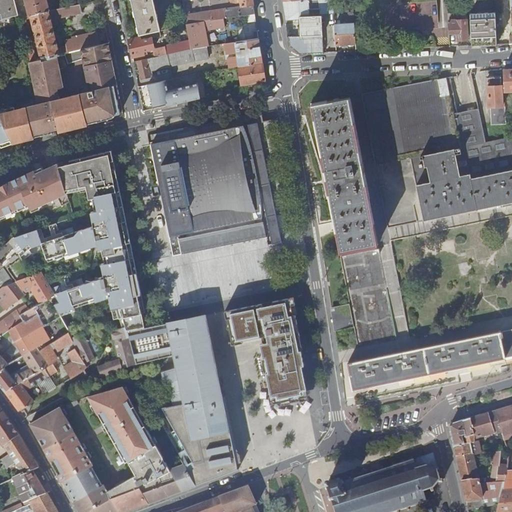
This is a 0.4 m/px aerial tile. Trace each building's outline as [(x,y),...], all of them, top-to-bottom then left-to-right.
[(0,0),(0,18),(18,14),(14,0),(0,0)] [(24,0),(29,15),(31,14),(49,10),(46,0),(24,0)] [(131,0),(139,35),(141,34),(160,30),(153,0),(131,0)] [(187,24),(204,21),(242,16),(255,13),(254,10),(252,0),(182,0),(184,0),(231,0),(232,7),(226,8),(226,9),(210,11),(211,17),(204,18),(203,15),(185,17),(187,24)] [(301,36),(289,37),(291,50),(296,54),(324,53),(322,16),(309,16),(309,10),(320,9),(320,13),(333,12),(332,0),(302,0),(301,0),(283,1),(286,20),(301,19),(301,23),(301,36)] [(49,10),(31,14),(36,35),(33,36),(36,46),(39,46),(42,58),(57,55),(81,49),(99,45),(96,31),(71,37),(71,39),(64,41),(65,47),(58,49),(51,20),(82,14),(80,4),(49,11),(49,10)] [(178,26),(187,24),(185,17),(184,12),(176,13),(178,26)] [(495,12),(470,13),(471,45),(496,44),(495,12)] [(243,23),(256,21),(255,13),(242,16),(243,23)] [(448,21),(448,33),(452,33),(457,33),(457,35),(457,40),(467,40),(466,20),(456,21),(456,18),(452,18),(452,21),(448,21)] [(192,49),(207,46),(208,46),(204,21),(187,24),(192,49)] [(334,25),(335,45),(355,44),(354,24),(340,25),(337,25),(334,25)] [(161,36),(160,30),(141,34),(142,38),(153,36),(154,37),(161,36)] [(246,40),(259,38),(258,31),(245,33),(246,40)] [(129,40),(133,57),(143,54),(143,51),(154,48),(151,38),(140,41),(139,38),(129,40)] [(229,68),(239,66),(263,63),(261,50),(259,38),(246,40),(225,43),(227,54),(238,52),(238,56),(228,58),(229,68)] [(108,43),(99,45),(81,49),(88,82),(90,81),(92,91),(71,96),(70,99),(63,101),(60,99),(59,99),(57,88),(64,87),(57,55),(42,58),(36,60),(30,61),(29,61),(38,104),(22,108),(23,110),(15,111),(14,107),(0,110),(0,114),(12,140),(14,143),(29,139),(34,138),(34,137),(44,134),(108,119),(107,116),(120,113),(117,99),(120,98),(108,43)] [(31,43),(26,45),(30,61),(36,60),(31,43)] [(335,45),(336,52),(356,51),(355,44),(335,45)] [(155,57),(146,59),(146,60),(138,62),(142,79),(150,77),(149,71),(194,61),(209,58),(207,46),(192,49),(167,54),(155,57)] [(154,49),(155,57),(167,54),(165,46),(154,49)] [(242,85),(265,81),(263,63),(239,66),(242,85)] [(511,68),(503,69),(504,92),(511,91),(511,68)] [(196,73),(169,79),(170,83),(173,82),(174,82),(176,87),(195,83),(196,88),(187,90),(190,100),(200,98),(196,73)] [(511,202),(511,140),(507,142),(507,139),(485,143),(478,109),(457,113),(450,77),(446,78),(461,148),(411,159),(424,221),(483,209),(511,202)] [(389,235),(390,241),(485,222),(484,217),(483,209),(424,221),(411,159),(461,148),(446,78),(362,94),(389,235)] [(492,125),(506,125),(505,103),(502,103),(501,78),(492,78),(487,78),(488,107),(491,107),(492,125)] [(151,84),(148,84),(150,95),(151,98),(153,106),(171,102),(167,83),(166,83),(151,86),(151,84)] [(349,96),(312,104),(324,170),(336,230),(340,252),(378,245),(349,96)] [(259,112),(148,135),(171,248),(173,256),(266,237),(268,245),(282,242),(281,234),(289,232),(277,158),(271,119),(263,121),(261,112),(259,112)] [(0,143),(12,140),(0,114),(0,143)] [(109,151),(59,163),(62,173),(66,189),(80,186),(81,192),(88,190),(89,196),(92,196),(95,211),(91,211),(97,238),(100,238),(105,262),(102,263),(105,276),(54,294),(55,295),(58,302),(54,304),(58,311),(73,306),(73,304),(102,295),(103,298),(109,296),(113,316),(122,314),(125,327),(126,331),(144,327),(132,264),(109,151)] [(0,221),(23,210),(27,215),(67,192),(66,189),(62,173),(59,163),(43,170),(37,173),(35,170),(0,186),(0,221)] [(89,229),(42,245),(47,260),(94,244),(89,229)] [(37,230),(15,237),(23,250),(24,253),(33,248),(42,245),(37,230)] [(12,238),(0,250),(0,256),(3,262),(17,282),(30,276),(18,253),(23,250),(15,237),(12,238)] [(459,272),(464,275),(469,274),(472,269),(470,264),(466,261),(461,262),(458,266),(459,272)] [(41,272),(30,276),(17,282),(3,287),(0,289),(0,302),(5,310),(18,301),(17,299),(26,295),(25,293),(30,289),(39,304),(47,300),(55,295),(54,294),(41,272)] [(70,274),(61,274),(62,288),(70,288),(70,274)] [(224,311),(231,343),(263,336),(264,343),(260,344),(263,358),(266,358),(269,373),(267,374),(271,396),(269,396),(271,403),(290,399),(290,401),(300,399),(299,398),(307,396),(301,366),(303,365),(300,350),(298,350),(295,336),(299,335),(293,305),(295,304),(293,297),(224,311)] [(49,305),(47,300),(39,304),(34,307),(36,312),(49,305)] [(28,309),(19,315),(23,322),(24,324),(33,319),(28,309)] [(0,336),(6,332),(23,322),(19,315),(16,310),(0,322),(0,336)] [(161,372),(168,395),(171,394),(173,406),(161,407),(174,430),(167,434),(184,464),(196,485),(238,470),(215,355),(213,346),(206,315),(144,327),(126,331),(135,363),(135,364),(175,354),(176,363),(177,367),(161,372)] [(24,324),(23,322),(6,332),(22,356),(37,347),(50,340),(37,317),(33,319),(24,324)] [(361,343),(398,337),(395,319),(375,323),(375,328),(365,329),(366,336),(360,337),(361,343)] [(125,327),(112,332),(114,340),(114,341),(119,359),(97,366),(101,376),(122,368),(135,363),(126,331),(125,327)] [(372,359),(348,364),(353,391),(378,385),(402,380),(413,378),(430,374),(460,368),(490,362),(505,359),(505,358),(506,358),(511,356),(511,330),(501,333),(499,333),(499,332),(484,336),(455,342),(425,348),(407,352),(396,354),(372,359)] [(79,353),(85,362),(94,358),(83,333),(72,338),(76,347),(79,353)] [(48,345),(39,350),(49,365),(44,368),(49,376),(54,373),(52,368),(61,362),(69,375),(67,377),(69,380),(80,373),(83,370),(88,366),(85,362),(79,353),(76,347),(67,353),(64,348),(54,354),(48,345)] [(37,347),(22,356),(28,364),(30,368),(17,376),(16,374),(12,377),(10,374),(5,368),(4,368),(0,371),(0,385),(5,392),(18,383),(18,384),(44,368),(49,365),(39,350),(37,347)] [(30,368),(28,364),(10,374),(12,377),(16,374),(17,376),(30,368)] [(18,383),(5,392),(6,393),(18,409),(23,408),(34,402),(26,391),(37,383),(49,376),(44,368),(18,384),(18,383)] [(37,383),(44,395),(56,388),(49,376),(37,383)] [(196,485),(184,464),(170,469),(135,408),(123,387),(88,397),(103,424),(106,422),(110,429),(107,430),(125,463),(127,461),(135,476),(104,494),(100,487),(102,486),(91,467),(92,466),(82,447),(76,452),(74,449),(71,444),(78,440),(60,407),(30,424),(37,437),(56,470),(79,511),(125,511),(141,506),(160,495),(162,498),(166,497),(169,495),(168,494),(177,489),(178,492),(196,485)] [(511,405),(495,411),(495,412),(503,437),(504,441),(511,438),(511,405)] [(0,440),(4,447),(19,436),(0,408),(0,440)] [(503,437),(495,412),(449,426),(454,447),(464,445),(462,436),(465,436),(467,444),(470,443),(474,441),(474,440),(487,436),(494,434),(495,434),(497,439),(503,437)] [(499,453),(494,434),(487,436),(491,453),(493,453),(499,453)] [(39,468),(19,436),(4,447),(10,455),(22,474),(33,470),(39,468)] [(78,440),(71,444),(74,449),(81,445),(78,440)] [(464,445),(454,447),(456,454),(456,456),(462,482),(477,480),(479,480),(473,455),(470,443),(467,444),(464,445)] [(495,483),(498,468),(499,453),(493,453),(492,464),(493,469),(491,469),(490,483),(495,483)] [(396,511),(397,511),(396,511),(398,511),(399,511),(407,509),(408,511),(409,510),(409,508),(416,506),(417,508),(418,507),(418,505),(425,503),(426,505),(427,505),(427,503),(429,502),(428,500),(431,493),(433,492),(433,489),(438,482),(442,483),(443,480),(439,480),(437,471),(439,469),(437,467),(433,454),(431,454),(413,460),(413,458),(411,459),(412,461),(404,463),(403,461),(402,462),(402,464),(395,466),(394,464),(392,465),(393,467),(384,470),(383,468),(381,468),(382,470),(373,473),(372,471),(370,472),(371,474),(362,477),(361,475),(360,475),(361,477),(352,480),(351,478),(349,478),(350,481),(341,484),(340,481),(338,481),(338,484),(337,484),(335,481),(331,482),(329,486),(329,484),(326,485),(327,487),(325,488),(325,490),(327,489),(330,498),(328,499),(329,501),(331,500),(334,511),(396,511)] [(504,483),(507,470),(507,469),(498,468),(495,483),(504,483)] [(511,511),(511,469),(507,470),(504,483),(502,490),(496,511),(511,511)] [(46,494),(33,470),(22,474),(13,478),(24,503),(30,501),(30,500),(46,494)] [(477,480),(462,482),(466,502),(495,497),(495,490),(495,483),(490,483),(478,484),(477,480)] [(247,488),(220,498),(225,511),(254,511),(252,507),(255,506),(257,505),(249,487),(247,488)] [(56,511),(46,494),(30,500),(30,501),(31,503),(25,506),(27,511),(29,511),(34,510),(34,511),(56,511)] [(141,506),(162,498),(160,495),(141,506)] [(225,511),(220,498),(182,511),(225,511)]
